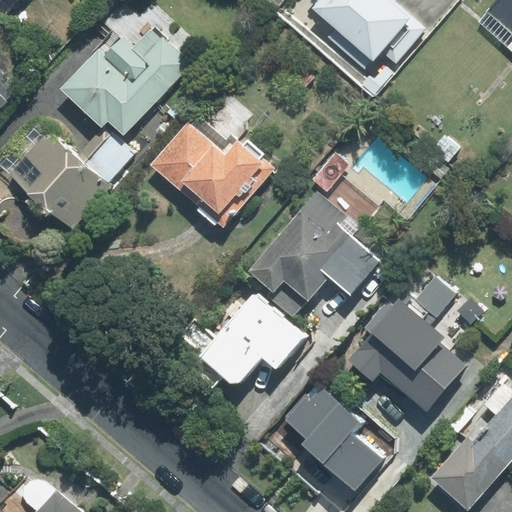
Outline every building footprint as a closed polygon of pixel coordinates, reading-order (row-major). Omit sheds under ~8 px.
[(316,0),(344,25),(333,37),(372,72),(423,16),(404,0),(316,0)] [(511,0),(502,0),(486,19),(511,41),(511,0)] [(129,130),(192,66),(130,5),(107,28),(122,43),(112,54),(105,46),(68,84),(110,126),(117,119),(129,130)] [(0,110),(24,89),(0,63),(0,110)] [(107,128),(79,156),(39,118),(3,155),(75,225),(112,188),(110,186),(138,157),(107,128)] [(194,119),(157,162),(228,225),(280,165),(245,134),(230,151),(194,119)] [(352,161),(338,150),(318,177),(332,188),(352,161)] [(365,224),(322,188),(256,267),(279,285),(273,293),(300,316),(337,271),(365,293),(391,261),(357,234),(365,224)] [(426,299),(409,285),(351,359),(379,381),(389,368),(439,407),(478,358),(450,336),(454,331),(442,322),(465,293),(444,276),(426,299)] [(313,336),(265,294),(227,337),(205,318),(190,334),(245,383),(271,353),(286,366),(313,336)] [(369,417),(324,378),(288,419),(365,487),(392,456),(359,428),(369,417)] [(511,388),(438,475),(479,510),(511,471),(511,388)] [(91,511),(64,489),(44,511),(91,511)]
